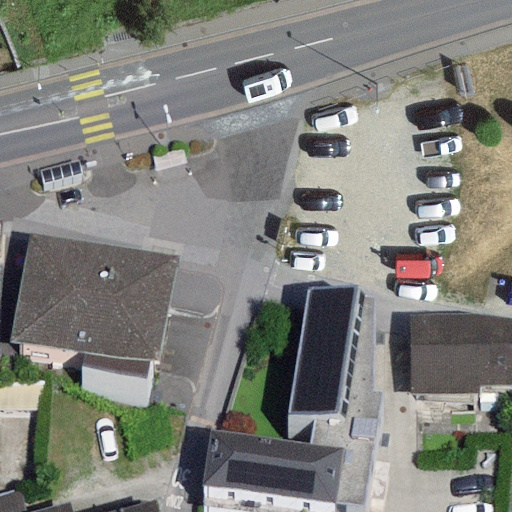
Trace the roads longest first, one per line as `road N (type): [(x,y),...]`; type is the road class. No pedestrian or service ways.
road 1 (primary): [(287,54),(0,132)]
road 2 (residential): [(511,313),(360,281),(247,269)]
road 3 (residential): [(247,269),(0,191)]
road 4 (residential): [(179,511),(247,269)]
road 5 (residential): [(247,269),(287,54)]
road 6 (primary): [(495,0),(287,54)]
